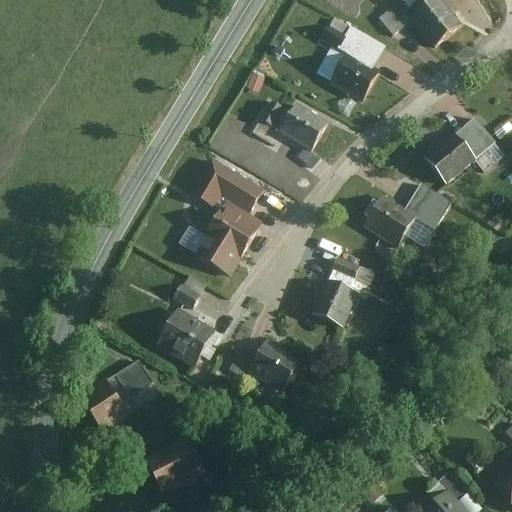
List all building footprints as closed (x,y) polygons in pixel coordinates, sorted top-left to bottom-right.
[(465,28),(442,0),(438,0),(414,20),(439,50),(465,28)] [(383,78),(351,58),(335,85),(367,104),(383,78)] [(332,128),(299,109),(284,135),(317,154),(332,128)] [(483,165),(488,172),(511,154),(483,119),(431,160),(453,188),(483,165)] [(511,129),(502,137),(511,151),(511,129)] [(268,192),(212,160),(192,196),(217,211),(224,198),(254,216),(268,192)] [(430,229),(442,235),(460,203),(428,186),(414,212),(387,197),(369,229),(415,255),(430,229)] [(266,228),(230,206),(198,258),(235,280),(266,228)] [(377,290),(382,270),(337,260),(324,320),(353,326),(362,287),(377,290)] [(199,312),(214,290),(195,278),(181,300),(199,312)] [(220,338),(179,316),(161,350),(202,372),(220,338)] [(306,364),(270,346),(253,378),(289,397),(306,364)] [(111,385),(84,402),(107,438),(134,421),(111,385)] [(208,479),(189,442),(149,462),(167,499),(208,479)] [(511,465),(493,482),(511,504),(511,465)] [(466,511),(451,495),(431,511),(466,511)]
